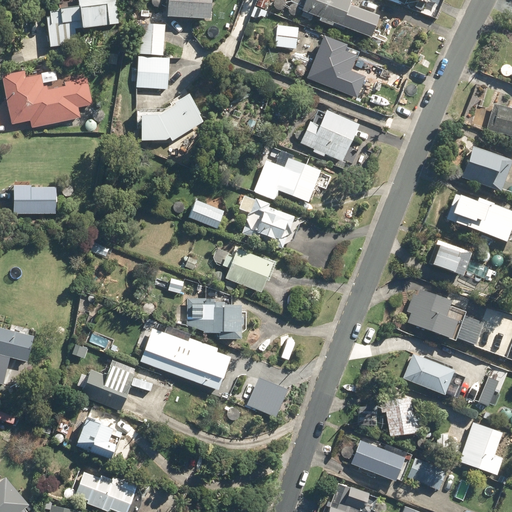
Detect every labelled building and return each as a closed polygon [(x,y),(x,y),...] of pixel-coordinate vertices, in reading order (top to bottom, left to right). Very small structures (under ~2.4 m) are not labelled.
[(166,0),(166,19),(210,21),(210,0),(166,0)] [(257,0),(256,6),(265,10),(269,0),(257,0)] [(319,19),(318,22),(331,27),(332,24),(345,30),(346,28),(374,39),(376,33),(372,32),(377,19),(348,7),(350,2),(349,1),(349,0),(291,0),(290,3),(303,8),(301,12),(303,13),(302,17),(312,21),(313,17),(319,19)] [(395,0),(405,5),(407,0),(413,0),(418,2),(415,9),(421,11),(424,4),(426,5),(428,0),(395,0)] [(59,10),(59,13),(48,14),(49,17),(45,18),(50,48),(77,44),(75,31),(81,30),(81,31),(108,27),(105,6),(95,8),(94,2),(78,4),(79,7),(59,10)] [(140,20),(138,55),(163,56),(165,21),(140,20)] [(276,27),(274,48),(295,50),(298,29),(276,27)] [(352,56),(354,51),(323,39),(307,79),(332,90),(338,76),(345,78),(354,57),(352,56)] [(312,60),(295,54),(291,64),(308,70),(312,60)] [(138,58),(136,89),(167,91),(169,60),(138,58)] [(87,79),(64,84),(65,88),(47,92),(46,87),(43,87),(40,76),(25,79),(23,73),(1,77),(11,126),(29,122),(31,129),(79,119),(77,109),(92,105),(87,79)] [(358,88),(353,100),(374,108),(379,96),(358,88)] [(135,142),(172,142),(202,120),(188,96),(159,115),(135,114),(135,142)] [(511,110),(494,105),(486,131),(511,138),(511,110)] [(308,123),(299,145),(314,151),(313,153),(323,158),(324,156),(342,163),(358,127),(325,112),(319,128),(308,123)] [(511,164),(473,148),(460,179),(499,194),(511,164)] [(320,172),(288,160),(284,170),(265,162),(253,194),(274,201),(277,192),(308,204),(314,188),(318,189),(323,176),(320,174),(320,172)] [(55,190),(29,190),(29,187),(13,187),(13,215),(55,215),(55,190)] [(456,195),(446,221),(506,245),(511,230),(511,215),(493,208),(493,206),(479,200),(476,205),(461,200),(462,197),(456,195)] [(250,214),(241,235),(282,251),(284,244),(288,245),(293,243),(300,226),(297,220),(268,208),(269,205),(255,200),(254,202),(243,198),(238,210),(250,214)] [(195,202),(188,219),(217,230),(223,213),(195,202)] [(437,241),(427,264),(460,278),(469,254),(437,241)] [(228,270),(224,280),(259,294),(272,266),(236,251),(232,260),(226,258),(222,267),(228,270)] [(189,258),(185,268),(193,271),(197,261),(189,258)] [(170,279),(167,292),(180,295),(183,282),(170,279)] [(449,307),(450,303),(419,291),(417,296),(414,295),(406,313),(410,315),(406,324),(454,343),(456,339),(474,347),(483,324),(464,317),(465,314),(449,307)] [(218,335),(218,341),(239,342),(240,327),(242,327),(242,320),(240,320),(240,307),(223,307),(223,304),(213,304),(213,301),(205,301),(205,300),(187,300),(186,327),(194,335),(218,335)] [(118,350),(131,312),(112,305),(99,344),(118,350)] [(153,308),(151,317),(161,320),(164,311),(153,308)] [(171,325),(147,316),(145,323),(169,331),(171,325)] [(0,329),(0,385),(3,386),(9,359),(27,363),(33,338),(0,329)] [(150,329),(139,361),(142,362),(215,392),(226,362),(228,357),(214,352),(215,348),(189,338),(187,343),(150,329)] [(74,344),(70,355),(83,360),(88,349),(74,344)] [(452,374),(453,372),(451,371),(452,368),(422,355),(420,359),(412,355),(402,379),(444,398),(445,395),(456,400),(465,379),(452,374)] [(80,376),(77,386),(84,389),(81,398),(121,412),(126,397),(125,397),(134,369),(112,362),(107,378),(90,372),(88,378),(80,376)] [(152,373),(149,380),(168,387),(171,380),(152,373)] [(184,385),(173,381),(171,389),(182,392),(184,385)] [(414,434),(419,433),(418,417),(411,418),(410,398),(381,401),(382,414),(385,414),(388,438),(414,435),(414,434)] [(485,413),(483,419),(491,422),(493,415),(485,413)] [(88,419),(76,448),(110,463),(123,435),(88,419)] [(33,436),(35,422),(28,420),(25,436),(32,437),(30,449),(37,450),(39,437),(33,436)] [(472,423),(459,463),(497,476),(502,460),(494,457),(502,433),(472,423)] [(44,425),(42,433),(51,435),(52,427),(44,425)] [(446,433),(435,432),(434,448),(445,449),(446,433)] [(362,442),(351,465),(393,485),(395,481),(399,484),(411,458),(366,436),(362,443),(362,442)] [(61,451),(57,458),(65,461),(69,454),(61,451)] [(415,459),(407,479),(438,491),(446,472),(415,459)] [(74,499),(87,503),(86,506),(103,511),(138,511),(139,511),(140,508),(141,505),(142,502),(141,498),(141,495),(139,492),(137,489),(135,487),(113,479),(113,481),(101,477),(100,479),(83,473),(74,499)] [(0,511),(24,511),(27,508),(3,481),(0,483),(0,511)] [(340,484),(328,511),(366,511),(366,510),(364,509),(369,496),(340,484)]
